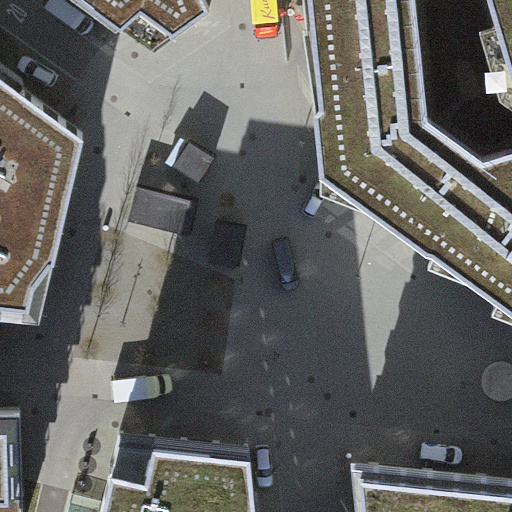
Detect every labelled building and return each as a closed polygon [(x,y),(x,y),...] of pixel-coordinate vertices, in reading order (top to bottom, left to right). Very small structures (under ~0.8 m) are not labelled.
[(85,0),(117,23),(121,18),(157,45),(212,4),(209,0),(85,0)] [(511,0),(315,0),(325,92),(317,92),(324,164),(511,301),(511,0)] [(0,64),(0,307),(41,311),(85,127),(0,64)] [(0,485),(22,485),(20,405),(0,405),(0,485)] [(247,444),(124,431),(103,511),(254,511),(249,460),(248,459),(247,444)] [(511,511),(511,474),(355,458),(360,511),(511,511)]
